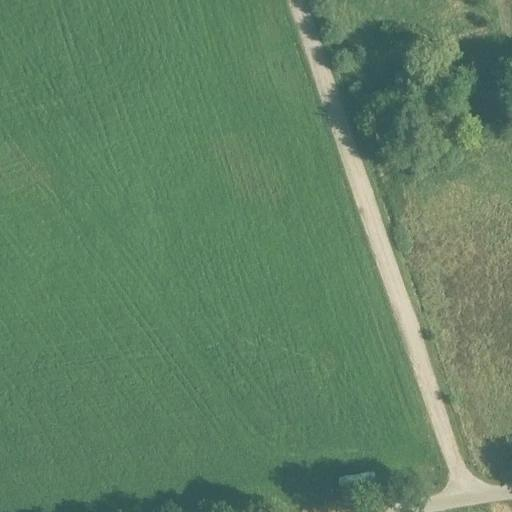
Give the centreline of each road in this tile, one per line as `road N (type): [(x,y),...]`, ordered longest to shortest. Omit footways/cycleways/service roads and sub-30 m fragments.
road 1 (track): [(299,0),(467,499)]
road 2 (unclassified): [(392,511),(511,492)]
